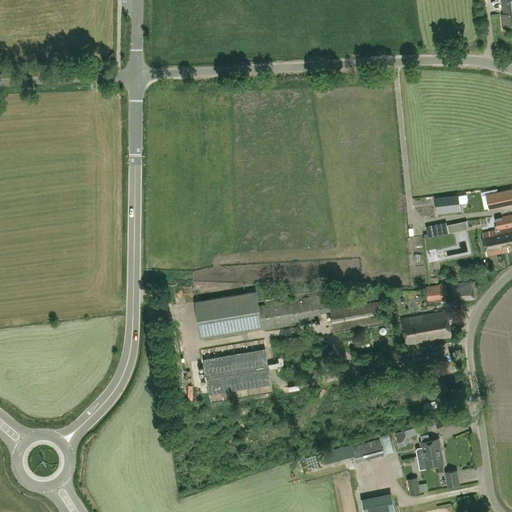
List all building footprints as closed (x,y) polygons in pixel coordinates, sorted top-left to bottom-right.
[(511,0),(502,0),(504,14),(502,14),(504,28),(511,26),(511,0)] [(91,15),(91,25),(101,25),(101,15),(91,15)] [(510,61),(510,43),(496,42),(495,61),(510,61)] [(128,54),(122,56),(124,62),(130,60),(128,54)] [(424,179),(424,195),(444,194),(443,178),(424,179)] [(511,189),(486,195),(489,208),(511,202),(511,189)] [(461,211),(459,193),(435,196),(438,214),(461,211)] [(495,226),(496,230),(483,232),(487,255),(511,249),(511,214),(495,218),(497,226),(495,226)] [(428,299),(443,298),(447,297),(446,283),(426,285),(428,299)] [(452,301),(477,298),(476,283),(451,286),(452,301)] [(188,290),(178,291),(179,306),(189,305),(188,290)] [(380,300),(361,303),(359,291),(319,298),(318,295),(258,305),(256,292),(195,302),(201,338),(261,328),(262,329),(322,319),(321,312),(331,311),(334,330),(362,325),(384,322),(383,316),(380,300)] [(452,336),(447,311),(402,320),(406,344),(452,336)] [(398,321),(397,313),(387,314),(388,322),(398,321)] [(266,349),(205,359),(211,394),(272,384),(266,349)] [(435,419),(441,432),(467,421),(462,408),(435,419)] [(419,447),(416,451),(420,469),(445,464),(439,437),(429,440),(428,433),(420,435),(422,441),(420,441),(421,447),(419,447)] [(380,438),(362,443),(366,458),(384,453),(380,438)] [(346,450),(332,452),(333,461),(347,459),(346,450)] [(446,472),(448,486),(459,484),(457,470),(446,472)] [(421,493),(418,477),(407,479),(410,495),(421,493)] [(395,511),(392,496),(379,499),(381,511),(395,511)]
